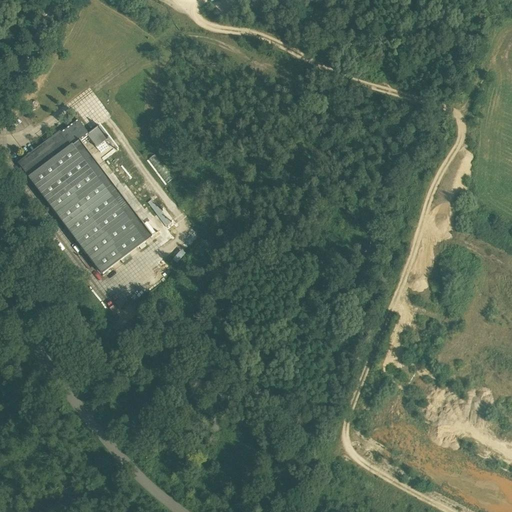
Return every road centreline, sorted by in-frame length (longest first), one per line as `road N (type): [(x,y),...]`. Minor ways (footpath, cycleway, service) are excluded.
road 1 (track): [(178,0),(221,29),(261,36),(454,115),(458,162),(431,232),(511,274)]
road 2 (tertiary): [(178,511),(71,398),(0,293)]
road 3 (unclassified): [(0,101),(28,70),(66,0)]
